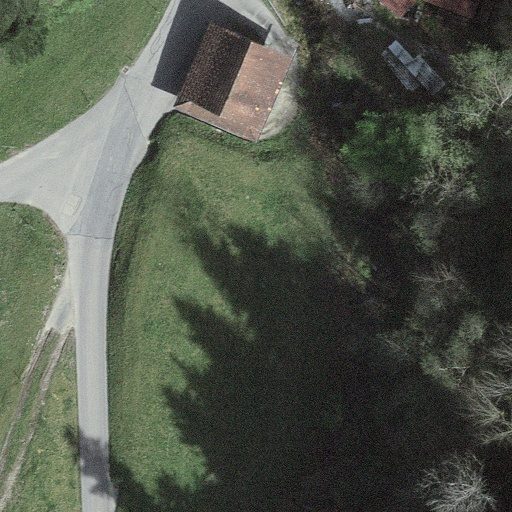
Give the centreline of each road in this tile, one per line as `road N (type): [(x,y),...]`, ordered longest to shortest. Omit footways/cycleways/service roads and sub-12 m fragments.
road 1 (unclassified): [(185,0),(114,125),(90,213),(96,511)]
road 2 (track): [(86,267),(0,474)]
